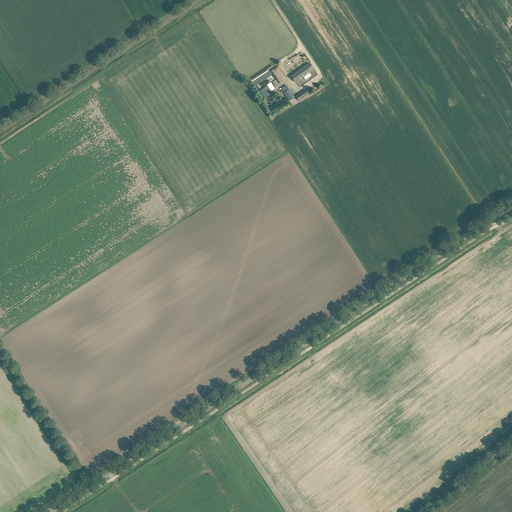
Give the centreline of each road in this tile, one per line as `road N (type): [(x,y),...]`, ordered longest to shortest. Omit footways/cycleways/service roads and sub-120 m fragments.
road 1 (tertiary): [(50,511),(511,206)]
road 2 (unclassified): [(0,131),(200,0)]
